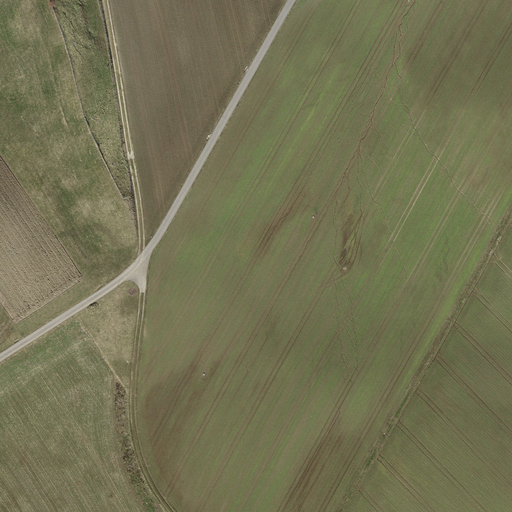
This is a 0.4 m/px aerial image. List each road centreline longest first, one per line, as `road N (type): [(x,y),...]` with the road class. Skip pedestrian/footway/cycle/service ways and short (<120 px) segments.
road 1 (track): [(104,0),(141,218),(136,444),(172,511)]
road 2 (track): [(291,0),(143,260),(0,358)]
road 3 (track): [(337,511),(511,203)]
